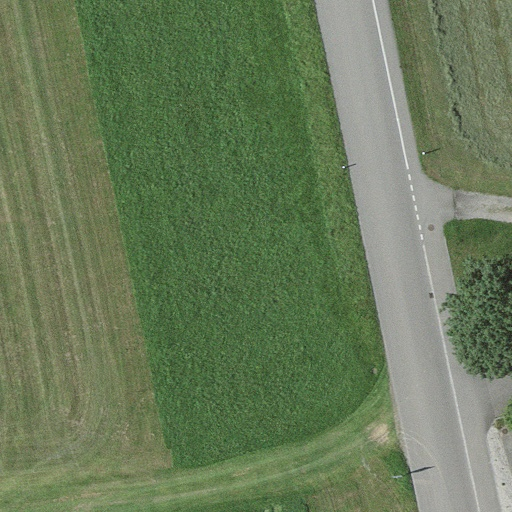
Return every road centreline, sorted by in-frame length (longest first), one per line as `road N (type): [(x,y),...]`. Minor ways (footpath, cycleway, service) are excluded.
road 1 (tertiary): [(353,0),(463,511)]
road 2 (track): [(436,393),(345,459),(37,511)]
